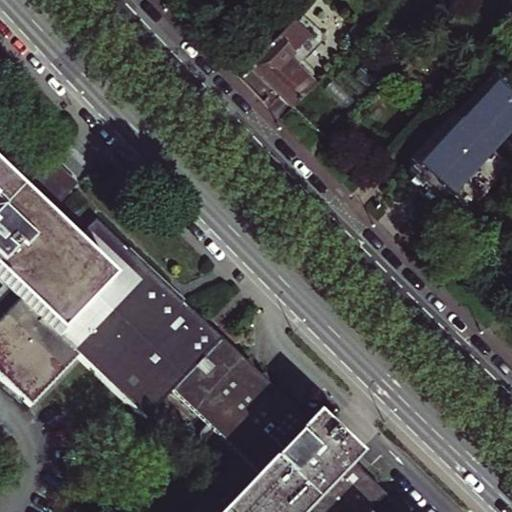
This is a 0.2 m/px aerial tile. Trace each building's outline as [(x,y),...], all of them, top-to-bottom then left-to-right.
[(276,37),(248,67),(293,108),(304,95),(316,82),(303,70),(291,82),(282,74),(293,62),(287,57),(292,52),(276,37)] [(397,171),(456,225),(511,163),(511,94),(488,73),(397,171)] [(0,287),(15,302),(0,318),(0,383),(28,410),(77,360),(142,421),(173,389),(197,364),(70,243),(0,177),(0,287)] [(201,325),(91,221),(70,243),(197,364),(219,341),(201,325)] [(369,511),(384,497),(352,467),(307,424),(248,368),(219,341),(197,364),(173,389),(263,473),(226,511),(369,511)] [(307,424),(352,467),(357,461),(312,419),(307,424)] [(399,511),(384,497),(369,511),(399,511)]
